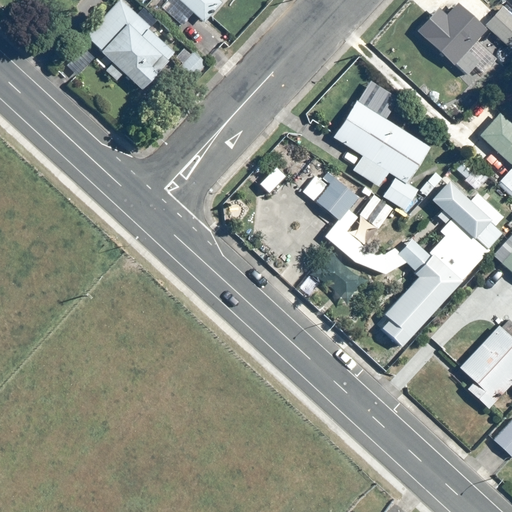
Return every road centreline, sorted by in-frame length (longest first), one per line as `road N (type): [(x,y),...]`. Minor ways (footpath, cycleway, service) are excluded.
road 1 (tertiary): [(146,209),(474,511)]
road 2 (residential): [(146,209),(339,0)]
road 3 (tertiary): [(0,79),(146,209)]
